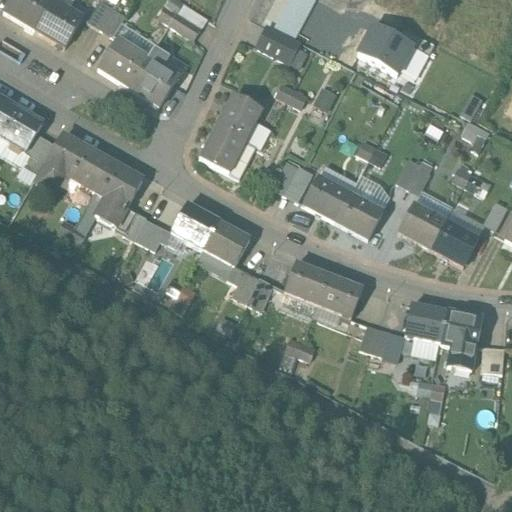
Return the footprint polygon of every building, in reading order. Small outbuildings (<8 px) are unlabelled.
[(51,5),(41,0),(12,0),(2,17),(33,35),(51,5)] [(69,0),(54,0),(51,5),(33,35),(63,54),(81,23),(67,15),(72,7),(72,5),(72,2),(70,1),(69,0)] [(289,0),(272,34),(294,45),(315,3),(308,0),(289,0)] [(206,24),(182,9),(177,18),(200,33),(206,24)] [(175,19),(164,12),(157,24),(168,30),(175,19)] [(199,34),(175,19),(168,30),(192,46),(199,34)] [(412,52),(396,44),(372,31),(356,61),(395,82),(412,52)] [(272,34),(267,32),(256,53),(288,70),(299,48),(294,45),(272,34)] [(433,50),(401,33),(396,44),(412,52),(427,61),(433,50)] [(146,64),(116,45),(97,74),(127,93),(146,64)] [(168,62),(153,53),(146,64),(127,93),(157,112),(176,83),(160,73),(168,62)] [(293,96),(281,90),(275,102),(287,108),(293,96)] [(305,102),(293,96),(287,108),(299,115),(305,102)] [(260,117),(231,102),(214,133),(244,148),(260,117)] [(0,128),(11,111),(0,104),(0,128)] [(41,129),(11,111),(0,128),(0,145),(24,159),(41,129)] [(464,125),(456,141),(464,145),(462,149),(476,155),(485,136),(464,125)] [(244,148),(214,133),(198,165),(228,180),(244,148)] [(62,141),(35,189),(53,200),(63,182),(93,199),(110,168),(62,141)] [(374,154),(362,148),(356,160),(368,166),(374,154)] [(386,160),(374,154),(368,166),(379,172),(386,160)] [(286,167),(271,195),(283,201),(298,174),(286,167)] [(141,185),(110,168),(93,199),(104,204),(94,223),(114,234),(141,185)] [(298,174),(283,201),(296,208),(311,181),(298,174)] [(469,181),(458,175),(451,187),(463,193),(469,181)] [(481,187),(469,181),(463,193),(475,199),(481,187)] [(349,201),(317,184),(302,211),(334,229),(349,201)] [(381,218),(349,201),(334,229),(366,246),(381,218)] [(187,211),(171,240),(202,257),(218,228),(187,211)] [(444,228),(412,211),(397,238),(429,256),(444,228)] [(133,219),(121,241),(134,247),(145,226),(133,219)] [(165,236),(145,226),(134,247),(154,258),(165,236)] [(62,227),(56,239),(67,245),(74,233),(62,227)] [(249,245),(218,228),(202,257),(233,274),(249,245)] [(476,245),(444,228),(429,256),(461,273),(476,245)] [(511,228),(503,245),(511,250),(511,228)] [(85,240),(74,233),(67,245),(78,251),(85,240)] [(328,282),(295,269),(283,300),(316,313),(328,282)] [(361,295),(328,282),(316,313),(349,325),(361,295)] [(171,285),(164,297),(176,304),(182,292),(171,285)] [(194,298),(182,292),(176,304),(187,310),(194,298)] [(445,318),(410,311),(404,343),(438,350),(445,318)] [(480,325),(445,318),(438,350),(450,353),(446,373),(469,377),(480,325)] [(211,334),(227,342),(235,329),(219,320),(211,334)] [(301,350),(289,345),(284,357),(296,362),(301,350)] [(314,354),(301,350),(296,362),(308,367),(314,354)] [(503,355),(482,354),(480,379),(501,380),(503,355)] [(430,390),(417,387),(415,401),(428,403),(430,390)] [(443,392),(430,390),(428,403),(441,406),(443,392)]
